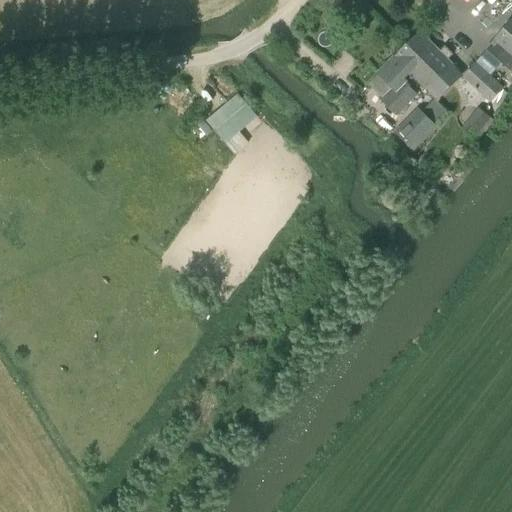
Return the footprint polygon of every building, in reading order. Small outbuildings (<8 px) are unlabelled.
[(511,69),(511,21),(486,50),(510,72),(511,69)] [(437,102),(461,78),(446,62),(453,55),(444,46),(437,53),(418,34),(404,47),(420,64),(410,74),(416,81),(417,81),(437,102)] [(377,75),(400,98),(416,81),(410,74),(420,64),(404,47),(377,75)] [(462,78),(489,104),(509,81),(503,76),(498,81),(477,62),(462,78)] [(250,108),(239,95),(225,106),(219,111),(230,125),(250,108)] [(437,127),(417,108),(395,132),(415,150),(437,127)] [(462,130),(472,138),(488,118),(478,109),(462,130)]
